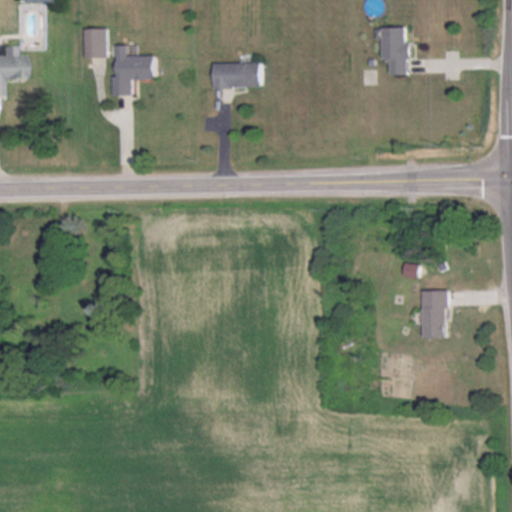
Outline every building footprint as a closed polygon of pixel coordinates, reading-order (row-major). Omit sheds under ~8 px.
[(382,59),(389,59),(389,73),(407,74),(408,26),(383,25),(382,59)] [(86,56),(108,56),(108,27),(86,27),(86,56)] [(155,78),(155,54),(128,55),(128,44),(116,44),(116,94),(134,94),(133,78),(155,78)] [(23,54),(12,54),(12,47),(1,47),(1,54),(0,54),(0,93),(1,94),(1,77),(23,78),(23,54)] [(262,86),(262,62),(215,62),(215,86),(262,86)] [(424,336),(450,336),(450,289),(424,289),(424,336)]
